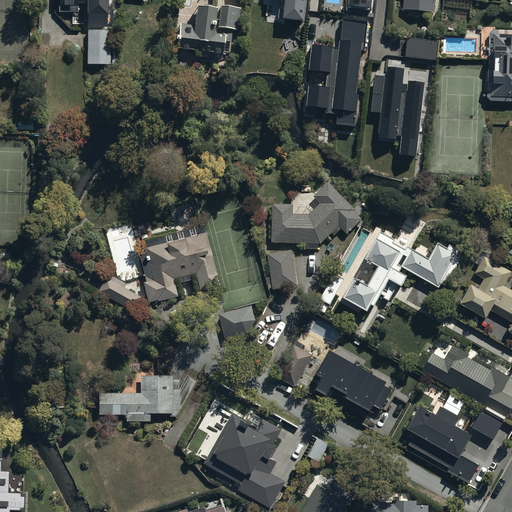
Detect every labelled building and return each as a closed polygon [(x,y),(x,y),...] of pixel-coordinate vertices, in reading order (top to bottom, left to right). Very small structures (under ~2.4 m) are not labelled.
[(60,0),(61,9),(79,9),(78,0),(87,0),(88,9),(88,25),(108,25),(107,0),(60,0)] [(286,0),(284,19),(305,21),(307,0),(286,0)] [(403,0),(402,10),(435,13),(435,0),(403,0)] [(217,8),(197,5),(195,26),(181,25),(178,48),(222,53),(223,47),(230,47),(232,30),(237,31),(240,8),(220,6),(218,19),(215,19),(217,8)] [(369,21),(343,19),(340,49),(313,46),(311,70),(328,72),(327,88),(310,86),(307,107),(327,110),(327,114),(339,115),(338,124),(356,126),(360,95),(358,95),(362,51),(365,51),(369,21)] [(111,30),(88,30),(88,64),(111,64),(111,30)] [(511,31),(490,31),(487,99),(490,102),(511,101),(511,31)] [(402,35),(394,35),(393,54),(396,54),(395,57),(400,57),(402,35)] [(438,41),(408,37),(405,57),(436,60),(438,41)] [(387,77),(375,76),(371,112),(381,113),(380,142),(397,143),(397,136),(402,137),(400,155),(417,158),(425,84),(408,82),(408,92),(402,91),(405,69),(388,67),(387,77)] [(293,205),(273,203),(271,241),(306,243),(306,248),(318,248),(317,242),(320,242),(331,233),(334,235),(341,228),(346,232),(361,217),(354,210),(355,208),(327,181),(313,196),(314,198),(306,206),(293,206),(293,205)] [(142,281),(147,300),(157,298),(157,301),(177,296),(172,279),(179,277),(180,282),(190,279),(188,275),(195,273),(199,290),(218,285),(202,225),(144,240),(146,246),(137,248),(145,281),(142,281)] [(447,248),(438,242),(429,258),(408,246),(406,250),(393,243),(395,239),(381,231),(365,259),(378,266),(367,285),(355,278),(344,297),(367,310),(371,304),(374,306),(380,296),(389,301),(398,285),(401,287),(408,276),(400,271),(402,267),(439,287),(460,250),(449,244),(447,248)] [(292,250),(267,253),(273,289),(297,285),(292,250)] [(478,288),(470,284),(460,302),(485,316),(489,309),(511,320),(506,329),(511,332),(511,290),(503,286),(511,271),(494,262),(496,258),(481,250),(474,263),(478,265),(474,273),(483,278),(478,288)] [(108,273),(98,291),(132,310),(140,296),(124,287),(126,283),(108,273)] [(345,280),(334,274),(320,299),(330,304),(345,280)] [(252,305),(219,314),(225,340),(247,334),(256,320),(252,305)] [(274,340),(277,333),(261,324),(257,332),(274,340)] [(313,355),(294,344),(276,376),(295,387),(313,355)] [(444,359),(431,352),(421,370),(486,405),(484,409),(503,419),(511,403),(511,396),(502,391),(510,376),(492,366),(490,370),(466,357),(469,353),(453,344),(444,359)] [(386,382),(329,350),(315,374),(322,378),(315,390),(326,396),(331,387),(345,394),(343,396),(370,411),(373,404),(381,409),(392,390),(384,386),(386,382)] [(421,376),(413,372),(404,389),(412,394),(421,376)] [(173,375),(140,375),(140,392),(98,392),(98,413),(126,414),(126,420),(149,420),(149,412),(178,412),(179,378),(173,378),(173,375)] [(420,401),(418,405),(405,429),(412,433),(407,444),(445,465),(441,473),(469,489),(484,462),(466,452),(475,434),(495,445),(507,423),(478,407),(467,428),(456,422),(459,417),(440,406),(437,411),(420,401)] [(237,490),(270,508),(284,482),(269,474),(276,462),(270,459),(276,447),(273,445),(281,430),(261,418),(255,429),(242,422),(244,419),(232,413),(203,464),(240,484),(237,490)] [(328,445),(318,438),(308,456),(319,462),(328,445)] [(0,511),(10,511),(11,511),(22,511),(22,509),(25,509),(25,497),(22,497),(22,493),(10,493),(10,472),(3,471),(3,460),(1,460),(1,456),(0,456),(0,511)] [(343,511),(349,502),(316,483),(300,511),(343,511)] [(415,503),(415,498),(391,497),(391,502),(373,502),(373,511),(427,511),(427,503),(415,503)]
